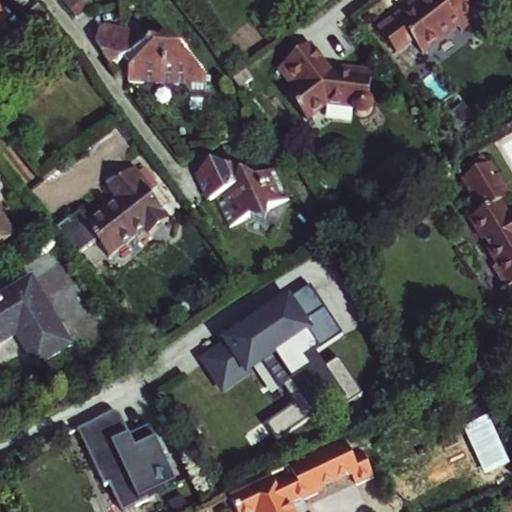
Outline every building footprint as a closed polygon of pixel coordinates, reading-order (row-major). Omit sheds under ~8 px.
[(66,47),(29,0),(10,0),(26,20),(30,18),(57,54),(66,47)] [(64,0),(76,16),(89,6),(84,0),(64,0)] [(420,1),(378,32),(396,55),(412,43),(422,56),(458,30),(462,35),(487,16),(474,0),(430,0),(424,5),(420,1)] [(104,63),(125,68),(124,83),(171,84),(170,97),(188,98),(187,110),(210,111),(211,85),(163,30),(154,37),(97,26),(91,46),(104,63)] [(374,108),(369,103),(373,75),(340,71),(339,78),(332,77),(310,48),(279,72),(296,93),(289,99),(307,124),(329,107),(355,111),(358,119),(368,122),(372,120),(375,113),(374,108)] [(274,165),(252,175),(203,158),(192,177),(204,203),(217,197),(231,227),(249,219),(258,221),(262,213),(290,199),(274,165)] [(470,167),(474,174),(487,166),(483,159),(470,167)] [(511,215),(508,218),(500,205),(509,200),(489,166),(487,166),(474,174),(465,180),(475,197),(466,203),(475,218),(472,220),(500,266),(494,270),(507,291),(502,294),(511,309),(511,215)] [(118,200),(113,195),(101,205),(105,210),(118,200)] [(99,241),(87,225),(80,216),(71,223),(69,220),(60,228),(68,238),(82,255),(99,241)] [(0,247),(13,240),(0,217),(0,247)] [(35,285),(0,304),(0,350),(22,338),(41,371),(74,352),(35,285)] [(288,307),(303,330),(327,315),(314,291),(288,307)] [(272,330),(268,324),(206,362),(222,388),(265,362),(294,410),(263,428),(268,435),(267,436),(273,446),(336,407),(341,415),(361,403),(338,365),(320,376),(316,370),(310,374),(305,366),(344,342),(327,315),(303,330),(294,317),(272,330)] [(113,486),(124,511),(127,511),(152,501),(150,498),(180,484),(165,453),(149,460),(146,453),(142,455),(125,416),(121,413),(118,412),(114,414),(89,428),(100,452),(93,455),(108,489),(113,486)] [(282,479),(241,498),(247,511),(302,511),(301,508),(302,501),(327,490),(328,484),(361,469),(365,478),(382,471),(371,448),(354,456),(347,441),(297,464),(304,477),(285,486),(282,479)] [(238,491),(241,498),(282,479),(279,472),(238,491)]
